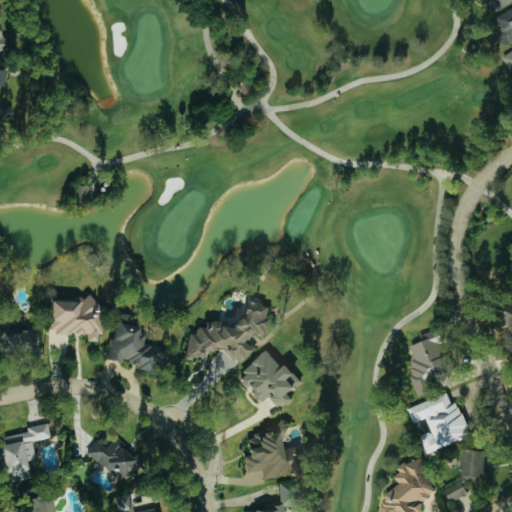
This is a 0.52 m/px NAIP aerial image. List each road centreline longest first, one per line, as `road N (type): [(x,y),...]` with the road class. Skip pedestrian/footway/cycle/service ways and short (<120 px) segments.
road 1 (residential): [(511,424),(454,270),(466,203),(511,153)]
road 2 (residential): [(214,511),(190,447),(141,402),(76,386),(0,400)]
